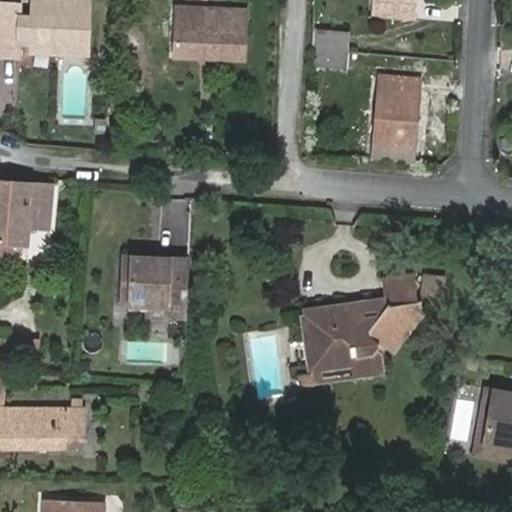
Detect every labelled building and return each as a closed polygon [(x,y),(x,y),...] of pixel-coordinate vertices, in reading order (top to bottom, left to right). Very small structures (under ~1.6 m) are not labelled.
[(32,0),(31,50),(87,54),(89,0),(32,0)] [(383,0),(382,16),(412,19),(413,0),(383,0)] [(0,4),(0,53),(20,55),(21,5),(0,4)] [(248,8),(175,5),(172,59),(246,62),(248,8)] [(315,49),(349,51),(350,32),(317,29),(315,49)] [(347,68),(349,51),(315,49),(313,65),(347,68)] [(381,79),(375,143),(414,147),(418,83),(381,79)] [(105,117),(92,117),(92,130),(105,131),(105,117)] [(0,182),(0,254),(9,255),(11,243),(26,245),(28,227),(48,228),(51,186),(0,182)] [(188,315),(191,256),(126,253),(124,302),(151,303),(169,304),(169,314),(188,315)] [(325,310),(321,305),(302,307),(310,375),(298,376),(303,387),(315,384),(315,381),(314,371),(351,365),(353,377),(374,374),(374,371),(380,371),(382,376),(385,375),(383,354),(380,351),(384,347),(392,352),(422,313),(420,301),(417,302),(413,272),(382,276),(384,296),(385,306),(379,315),(367,317),(356,311),(346,312),(346,307),(325,310)] [(444,279),(430,277),(428,296),(442,298),(444,279)] [(384,296),(321,305),(325,310),(346,307),(346,312),(356,311),(367,317),(379,315),(385,306),(384,296)] [(151,303),(150,313),(169,314),(169,304),(151,303)] [(315,381),(353,377),(351,365),(314,371),(315,381)] [(4,372),(0,371),(0,447),(81,448),(82,409),(2,408),(4,372)] [(490,390),(482,388),(472,456),(511,461),(511,448),(482,444),(490,390)] [(511,392),(490,390),(482,444),(511,448),(511,392)] [(467,438),(474,402),(458,399),(451,435),(467,438)] [(46,500),(45,511),(102,511),(103,502),(46,500)]
